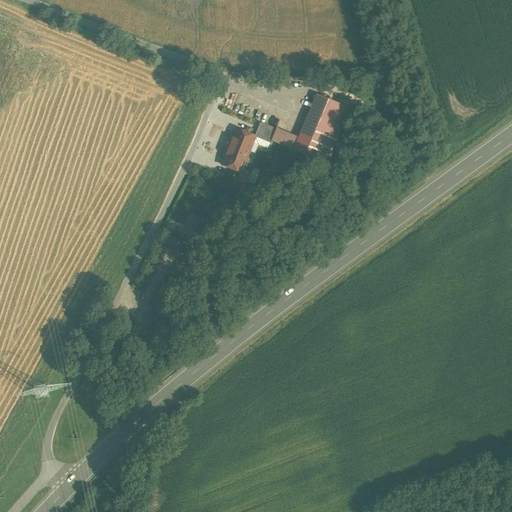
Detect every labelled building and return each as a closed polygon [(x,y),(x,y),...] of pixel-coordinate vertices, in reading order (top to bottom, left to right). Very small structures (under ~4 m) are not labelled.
[(350,108),(318,95),(306,123),(329,132),(339,136),(350,108)] [(275,129),(260,123),(254,137),(255,137),(252,143),(268,149),(271,141),(276,129),(275,129)] [(329,132),(306,123),(300,138),(295,151),(318,160),(329,132)] [(300,138),(276,128),(275,129),(276,129),(271,141),(295,151),(300,138)] [(236,130),(227,153),(226,153),(221,165),(235,170),(249,176),(250,173),(242,170),(245,162),(252,143),(255,137),(254,137),(236,130)] [(329,132),(318,160),(325,163),(329,155),(331,155),(339,136),(329,132)] [(249,176),(235,170),(232,178),(246,184),(249,176)]
